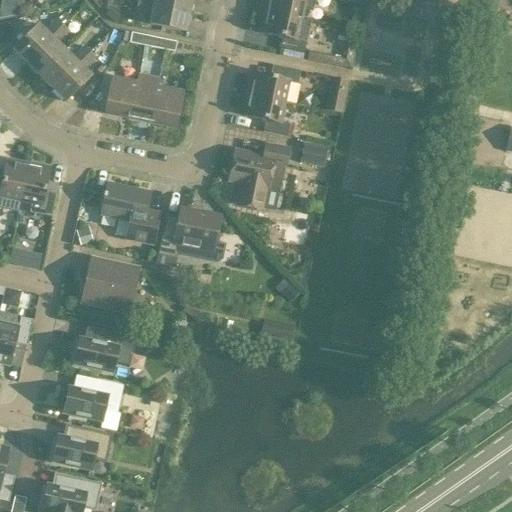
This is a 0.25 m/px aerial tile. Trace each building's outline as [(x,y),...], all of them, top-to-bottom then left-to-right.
[(139,0),(139,4),(190,14),(193,0),(139,0)] [(267,0),(265,12),(304,20),(306,10),(313,12),(315,0),(267,0)] [(187,32),(190,14),(139,4),(137,12),(152,15),(150,25),(187,32)] [(110,10),(105,15),(114,23),(118,19),(110,10)] [(311,21),(304,20),(265,12),(261,32),(284,37),(281,50),(304,55),(311,21)] [(14,51),(26,63),(63,26),(57,21),(46,32),(39,25),(14,51)] [(26,63),(39,77),(65,51),(57,43),(68,31),(63,26),(26,63)] [(131,34),(129,44),(140,46),(142,36),(131,34)] [(153,38),(151,48),(164,51),(166,41),(153,38)] [(164,51),(174,53),(176,43),(166,41),(164,51)] [(39,77),(53,90),(90,53),(84,47),(73,59),(65,51),(39,77)] [(336,59),(334,67),(351,70),(355,51),(346,49),(344,59),(344,61),(336,59)] [(303,61),(304,55),(281,50),(280,56),(303,61)] [(96,58),(90,53),(53,90),(65,102),(90,77),(84,70),(96,58)] [(252,74),(248,95),(286,102),(290,84),(298,85),(301,71),(278,67),(275,79),(252,74)] [(138,83),(137,83),(129,120),(152,125),(160,88),(158,87),(160,80),(139,76),(138,83)] [(105,115),(129,120),(137,83),(113,78),(105,115)] [(349,81),(333,78),(326,110),(342,114),(349,81)] [(184,93),(160,88),(152,125),(176,129),(184,93)] [(282,123),(286,102),(248,95),(243,115),(267,120),(264,133),(287,138),(290,125),(282,123)] [(323,169),(327,149),(303,144),(299,164),(323,169)] [(267,190),(268,190),(278,192),(283,168),(285,169),(289,151),(266,146),(263,158),(235,152),(229,182),(242,185),(237,206),(263,211),(267,190)] [(0,209),(7,211),(17,213),(20,202),(21,202),(29,164),(8,159),(5,173),(0,172),(0,209)] [(50,168),(29,164),(21,202),(41,206),(39,214),(52,216),(57,194),(45,191),(50,168)] [(153,246),(159,215),(146,212),(150,194),(107,185),(100,216),(127,222),(123,240),(153,246)] [(166,217),(158,256),(177,260),(180,246),(196,249),(194,260),(211,263),(216,264),(222,260),(225,246),(215,244),(220,219),(182,211),(180,220),(166,217)] [(88,229),(76,232),(80,246),(92,242),(88,229)] [(31,253),(28,269),(38,271),(42,255),(31,253)] [(158,256),(156,264),(175,268),(177,260),(158,256)] [(129,314),(138,271),(92,261),(83,304),(129,314)] [(292,288),(283,297),(290,304),(299,295),(292,288)] [(21,294),(6,290),(2,305),(17,309),(21,294)] [(0,364),(9,367),(15,344),(26,347),(32,321),(20,318),(0,313),(0,364)] [(277,338),(289,340),(292,327),(280,324),(277,338)] [(74,363),(74,365),(112,374),(115,362),(127,365),(133,339),(88,329),(85,342),(79,340),(79,342),(76,342),(71,362),(74,363)] [(65,390),(60,411),(63,412),(63,414),(102,422),(104,411),(116,414),(122,388),(77,378),(74,391),(68,389),(68,391),(65,390)] [(54,439),(49,460),(53,461),(52,463),(91,471),(94,460),(105,462),(111,437),(66,427),(63,439),(58,438),(57,440),(54,439)] [(0,501),(9,503),(14,478),(3,475),(9,450),(0,447),(0,501)] [(43,488),(39,509),(42,509),(41,511),(43,511),(81,511),(82,509),(94,511),(100,486),(55,476),(53,488),(47,487),(46,489),(43,488)] [(10,511),(23,511),(26,499),(14,497),(10,511)]
